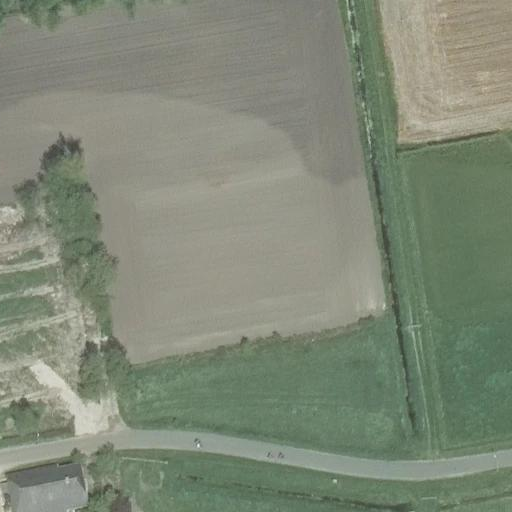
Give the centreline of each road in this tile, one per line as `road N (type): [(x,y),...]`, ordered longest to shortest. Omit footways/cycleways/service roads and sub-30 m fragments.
road 1 (unclassified): [(511,457),(405,471),(186,438),(120,439),(0,461)]
road 2 (track): [(120,439),(75,210),(0,219)]
